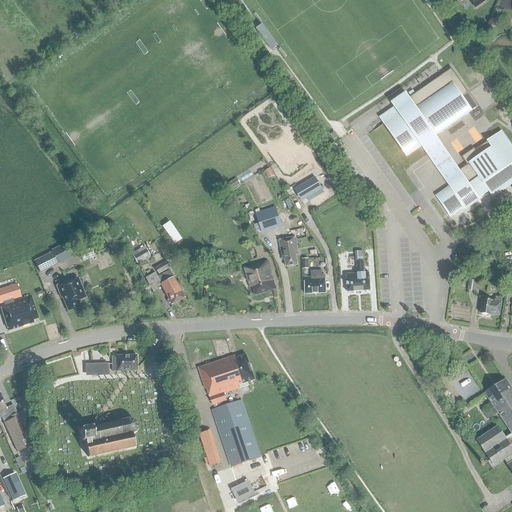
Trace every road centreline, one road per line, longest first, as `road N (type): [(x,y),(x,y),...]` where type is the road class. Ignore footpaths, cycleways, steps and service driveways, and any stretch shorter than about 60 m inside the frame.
road 1 (residential): [(407,511),(310,372),(298,321)]
road 2 (residential): [(298,321),(372,320),(511,343)]
road 3 (unclassified): [(0,371),(54,349),(151,329)]
road 4 (residential): [(151,329),(298,321)]
